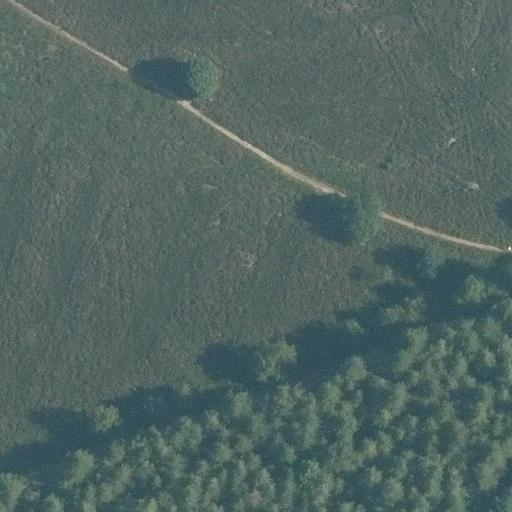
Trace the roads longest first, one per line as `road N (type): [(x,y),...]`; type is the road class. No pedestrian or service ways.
road 1 (track): [(6,0),(274,163),(443,240),(511,252)]
road 2 (track): [(511,315),(0,500)]
